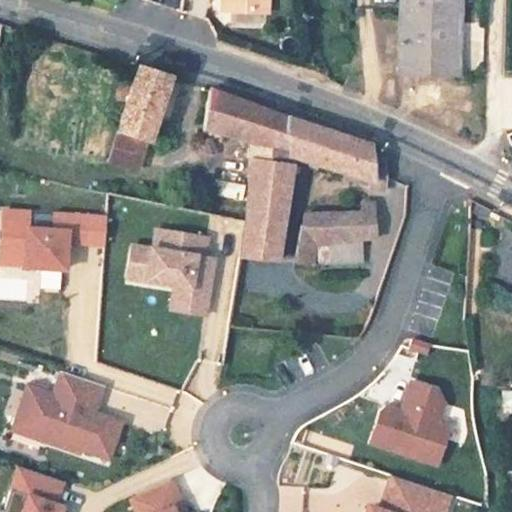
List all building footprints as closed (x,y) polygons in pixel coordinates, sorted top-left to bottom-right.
[(226,0),(227,1),(232,0),(230,29),(270,31),(271,0),(226,0)] [(396,0),(395,72),(458,74),(460,0),(396,0)] [(160,75),(126,66),(99,161),(126,169),(134,138),(141,138),(160,75)] [(239,140),(240,155),(281,165),(283,154),(277,150),(276,114),(228,99),(201,90),(197,128),(239,140)] [(277,150),(283,154),(360,179),(359,186),(377,188),(374,158),(374,151),(359,149),(358,141),(276,114),(277,150)] [(231,219),(242,222),(273,228),(281,165),(240,155),(239,170),(231,219)] [(367,251),(364,211),(354,212),(355,220),(300,224),(298,234),(294,233),(288,267),(314,271),(359,267),(358,252),(367,251)] [(26,218),(1,217),(0,233),(0,257),(23,259),(22,273),(62,276),(64,248),(102,250),(103,223),(52,220),(51,236),(25,234),(26,218)] [(268,264),(273,228),(242,222),(236,259),(268,264)] [(150,249),(129,245),(123,278),(171,286),(186,288),(183,306),(202,309),(208,274),(203,273),(206,258),(201,257),(204,237),(153,229),(150,249)] [(23,259),(0,257),(0,271),(22,273),(23,259)] [(186,288),(171,286),(167,310),(201,315),(202,309),(183,306),(186,288)] [(425,347),(408,341),(404,351),(422,357),(425,347)] [(55,400),(30,391),(21,418),(42,425),(47,435),(43,445),(82,458),(83,454),(111,463),(123,426),(102,419),(100,428),(93,425),(104,390),(63,376),(55,400)] [(433,389),(407,382),(400,405),(405,406),(403,413),(398,411),(381,406),(378,410),(368,444),(434,464),(446,426),(433,422),(439,402),(433,389)] [(42,425),(21,418),(15,436),(43,445),(47,435),(42,425)] [(63,511),(64,510),(58,508),(65,485),(21,470),(6,511),(63,511)] [(442,511),(448,494),(389,475),(378,511),(373,510),(372,511),(442,511)] [(185,511),(171,482),(131,501),(136,511),(185,511)]
